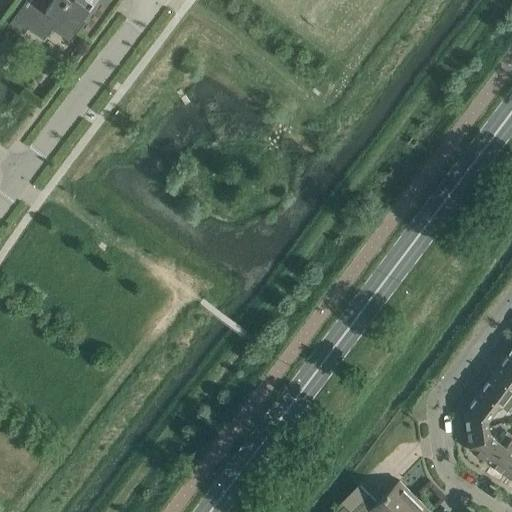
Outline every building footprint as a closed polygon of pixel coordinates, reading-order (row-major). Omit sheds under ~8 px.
[(29,27),(41,36),(49,27),(61,18),(74,28),(95,1),(94,0),(52,0),(44,10),(30,0),(26,0),(10,22),(24,33),(29,27)] [(511,355),(509,353),(496,370),(511,382),(511,355)] [(511,382),(496,370),(483,387),(501,401),(501,402),(508,407),(511,402),(511,382)] [(465,410),(468,428),(490,425),(489,418),(501,402),(501,401),(483,387),(465,410)] [(470,446),(493,463),(507,445),(507,444),(491,432),(490,425),(468,428),(470,446)] [(507,445),(493,463),(511,477),(511,476),(511,436),(507,444),(507,445)] [(397,511),(415,495),(400,480),(378,501),(360,483),(341,501),(344,504),(352,511),(397,511)] [(415,495),(397,511),(429,511),(431,511),(415,495)]
